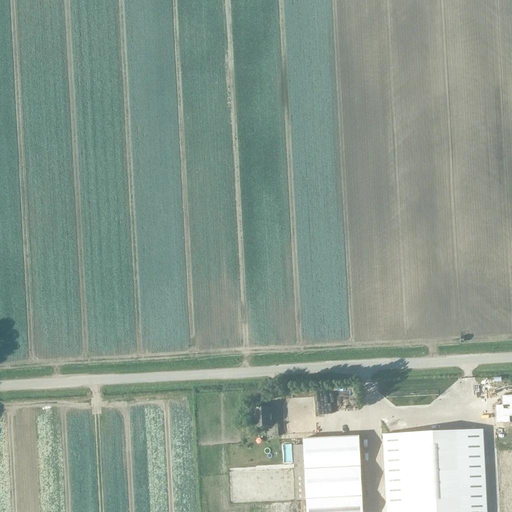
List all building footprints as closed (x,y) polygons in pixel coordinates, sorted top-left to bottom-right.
[(499,399),(490,399),(491,419),(509,419),(508,411),(511,411),(511,384),(499,385),(499,399)] [(267,437),(278,437),(278,424),(271,424),(271,408),(259,408),(252,408),(253,427),(266,427),(267,437)] [(486,511),(483,430),(383,435),(386,511),(486,511)] [(293,446),(295,501),(306,500),(306,511),(362,511),(359,436),(303,439),(303,445),(293,446)] [(231,504),(295,501),(293,446),(228,449),(231,504)]
